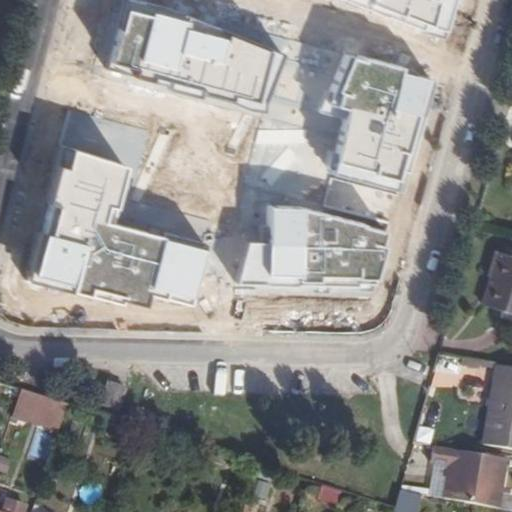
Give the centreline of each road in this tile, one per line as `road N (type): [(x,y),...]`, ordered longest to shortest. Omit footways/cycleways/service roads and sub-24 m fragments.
road 1 (residential): [(0,341),(9,350),(347,359),(385,353),(407,331),(500,0)]
road 2 (residential): [(49,0),(0,190)]
